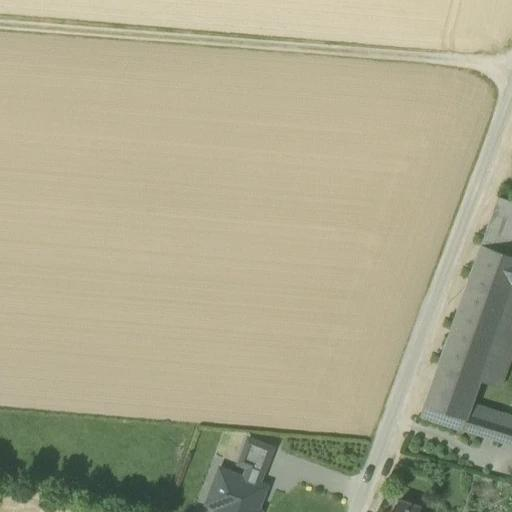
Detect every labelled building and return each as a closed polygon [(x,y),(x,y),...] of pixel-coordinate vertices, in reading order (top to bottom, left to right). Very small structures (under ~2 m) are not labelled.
[(174,116),(175,108),(124,104),(124,112),(174,116)] [(481,245),(483,246),(511,256),(511,202),(498,198),(481,245)] [(511,256),(483,246),(425,404),(467,418),(469,411),(472,403),(480,381),(508,301),(511,290),(511,256)] [(511,302),(508,301),(480,381),(501,388),(511,356),(511,302)] [(469,411),(511,425),(511,415),(472,403),(469,411)] [(462,431),(467,418),(425,404),(420,417),(462,431)] [(511,425),(469,411),(467,418),(462,431),(511,446),(511,425)] [(249,467),(262,472),(271,449),(249,441),(240,464),(249,467)] [(262,472),(249,467),(244,479),(258,484),(262,472)] [(218,508),(216,511),(255,511),(265,487),(258,484),(244,479),(220,470),(212,492),(223,496),(218,508)] [(223,496),(212,492),(207,504),(218,508),(223,496)] [(420,511),(423,506),(402,499),(400,507),(398,511),(396,511),(395,511),(420,511)]
